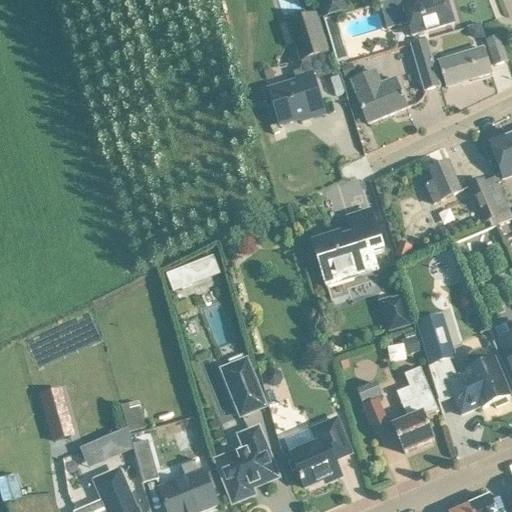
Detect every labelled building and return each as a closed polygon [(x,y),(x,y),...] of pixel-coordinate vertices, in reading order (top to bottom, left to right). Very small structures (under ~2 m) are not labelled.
[(318,0),(324,18),(346,12),(342,0),(318,0)] [(408,24),(412,37),(454,25),(446,0),(439,0),(416,7),(414,0),(396,0),(388,2),(380,5),(387,30),(408,24)] [(315,15),(296,21),(307,58),(308,60),(308,59),(327,53),(321,34),(315,15)] [(325,21),(337,63),(349,60),(337,18),(325,21)] [(486,39),(481,25),(481,24),(466,29),(467,31),(468,32),(469,34),(470,35),(472,37),(474,38),(475,38),(477,39),(479,40),(480,40),(483,40),(484,40),(486,39)] [(494,67),(508,63),(500,38),(486,42),(494,67)] [(440,88),(425,41),(409,45),(425,93),(440,88)] [(443,78),(447,89),(448,89),(448,87),(470,80),(471,82),(492,75),(484,49),(438,63),(442,75),(442,78),(443,78)] [(351,65),(340,69),(344,81),(355,77),(351,65)] [(357,96),(369,126),(408,109),(403,99),(404,98),(403,95),(402,96),(395,80),(383,85),(376,70),(351,81),(357,96)] [(297,82),(268,91),(273,109),(279,128),(300,121),(301,124),(326,116),(313,74),(296,80),(297,82)] [(492,144),(491,144),(505,181),(511,177),(511,136),(492,144)] [(429,173),(433,181),(424,186),(434,206),(462,193),(449,164),(429,173)] [(485,223),(499,217),(511,212),(497,177),(484,183),(484,182),(470,188),(478,207),(485,223)] [(325,263),(330,280),(346,275),(348,279),(366,273),(365,270),(376,266),(373,256),(384,252),(371,212),(348,219),(353,236),(342,239),(341,235),(314,244),(320,264),(325,263)] [(399,243),(393,258),(408,263),(413,248),(399,243)] [(463,252),(442,254),(444,273),(465,271),(463,252)] [(213,256),(166,275),(173,294),(221,275),(213,256)] [(378,302),(388,334),(412,327),(403,295),(392,299),(392,298),(378,302)] [(235,297),(219,301),(228,335),(243,331),(235,297)] [(429,368),(456,360),(444,318),(416,326),(429,368)] [(460,326),(451,328),(455,345),(464,342),(460,326)] [(403,335),(405,341),(402,342),(407,357),(422,352),(417,337),(416,337),(414,331),(403,335)] [(511,339),(508,342),(497,346),(511,381),(511,339)] [(465,374),(445,382),(461,420),(494,406),(496,410),(509,405),(507,400),(511,398),(511,397),(496,359),(489,362),(485,352),(479,351),(470,355),(467,359),(471,369),(465,372),(465,374)] [(249,357),(219,369),(240,420),(269,408),(249,357)] [(351,368),(348,361),(340,364),(342,372),(351,368)] [(398,444),(400,443),(405,455),(435,443),(425,419),(439,413),(420,368),(405,375),(410,387),(397,393),(409,420),(393,427),(399,439),(397,440),(398,444)] [(268,386),(274,389),(280,386),(283,380),(280,374),(274,371),(268,374),(265,380),(268,386)] [(359,393),(363,402),(382,395),(378,385),(359,393)] [(45,395),(40,396),(53,444),(59,442),(70,439),(57,392),(45,395)] [(382,395),(363,402),(376,435),(389,430),(377,402),(384,399),(382,395)] [(139,403),(122,407),(129,437),(146,432),(139,403)] [(340,475),(335,462),(351,455),(337,422),(313,432),(319,445),(290,457),(297,471),(305,490),(340,475)] [(277,479),(270,460),(258,431),(241,438),(246,451),(218,463),(234,504),(253,496),(251,489),(277,479)] [(149,443),(133,447),(144,485),(159,481),(149,443)] [(443,471),(463,460),(459,453),(439,464),(443,471)] [(160,491),(166,506),(168,511),(204,511),(218,507),(204,473),(199,461),(182,468),(187,480),(160,491)] [(105,504),(85,511),(134,511),(119,474),(97,484),(105,504)] [(495,511),(490,498),(469,507),(470,511),(495,511)]
